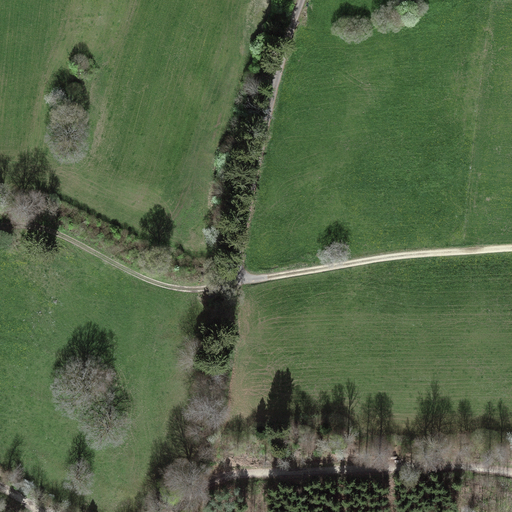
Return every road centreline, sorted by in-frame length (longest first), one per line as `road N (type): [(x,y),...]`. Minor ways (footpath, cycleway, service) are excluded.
road 1 (track): [(176,511),(216,480),(239,473),(465,464),(511,470)]
road 2 (track): [(238,281),(430,247),(511,249)]
road 3 (track): [(0,222),(55,227),(144,274),(238,281)]
